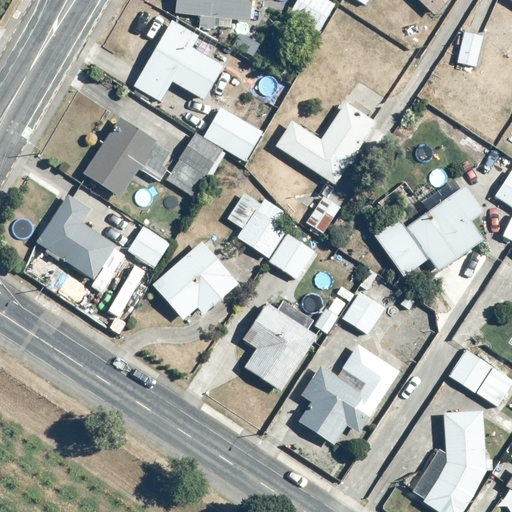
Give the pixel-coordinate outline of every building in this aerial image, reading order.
[(252,0),(177,0),(176,11),(201,14),(200,26),(216,28),(217,18),(250,21),(252,0)] [(335,4),(327,0),(297,0),(289,14),(320,31),(335,4)] [(417,0),(434,16),(449,0),(417,0)] [(172,20),(134,87),(161,103),(172,82),(203,100),(224,65),(193,47),(200,36),(172,20)] [(262,42),(241,29),(232,44),(253,56),(262,42)] [(484,36),(465,31),(457,63),(477,67),(484,36)] [(292,120),(275,145),(335,184),(377,121),(346,101),(321,139),(292,120)] [(217,106),(200,136),(224,149),(223,149),(245,162),(263,133),(217,106)] [(120,116),(83,172),(120,196),(138,169),(160,183),(179,154),(120,116)] [(223,149),(224,149),(200,136),(197,134),(186,153),(184,152),(166,183),(195,199),(223,149)] [(511,171),(510,170),(494,197),(511,207),(511,171)] [(371,233),(403,277),(429,258),(439,272),(485,239),(471,220),(484,211),(466,186),(407,229),(396,214),(371,233)] [(286,231),(286,230),(276,223),(283,212),(246,188),(226,219),(242,230),(237,238),(264,256),(262,258),(297,280),(316,250),(286,231)] [(91,208),(68,193),(36,243),(93,279),(115,245),(82,223),(91,208)] [(341,207),(321,194),(302,221),(322,235),(341,207)] [(136,223),(117,211),(109,222),(129,235),(136,223)] [(170,244),(143,226),(127,250),(154,268),(170,244)] [(201,241),(151,284),(183,320),(198,308),(203,314),(238,283),(201,241)] [(379,275),(367,267),(357,284),(369,292),(379,275)] [(385,308),(359,292),(342,319),(367,335),(385,308)] [(344,308),(328,297),(309,323),(326,335),(344,308)] [(267,303),(243,340),(256,348),(243,367),(281,392),(318,336),(267,303)] [(359,391),(322,367),(303,395),(312,402),(299,421),(334,444),(347,425),(359,433),(400,372),(358,344),(341,368),(364,384),(359,391)] [(511,384),(511,376),(467,349),(449,378),(498,407),(511,384)] [(444,413),(446,462),(423,501),(440,511),(461,511),(486,470),(483,411),(444,413)] [(511,426),(511,416),(502,411),(491,430),(506,438),(511,426)]
